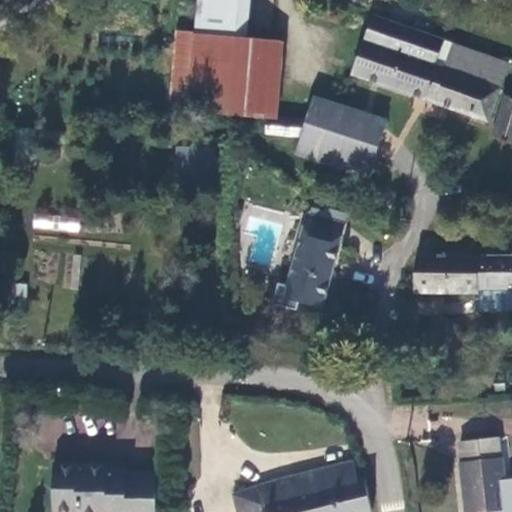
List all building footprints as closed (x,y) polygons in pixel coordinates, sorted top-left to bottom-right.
[(249,32),(250,0),(198,0),(197,27),(179,26),(174,101),(284,108),(288,36),(249,32)] [(487,121),(509,60),(373,17),(352,73),(487,121)] [(315,95),(299,148),(372,171),(388,117),(315,95)] [(493,135),(511,141),(511,99),(506,97),(493,135)] [(302,120),(268,117),(266,132),(300,135),(302,120)] [(174,169),(191,170),(193,147),(176,145),(174,169)] [(213,162),(215,147),(198,145),(196,161),(213,162)] [(404,181),(378,174),(373,204),(398,212),(404,181)] [(307,207),(286,279),(277,276),(271,296),(294,303),(296,295),(321,303),(346,219),(307,207)] [(79,233),(81,216),(34,212),(33,230),(79,233)] [(511,248),(501,248),(424,249),(419,285),(480,288),(480,278),(490,278),(499,279),(511,279),(511,248)] [(489,304),(498,305),(511,305),(511,279),(499,279),(490,278),(489,304)] [(460,466),(466,511),(497,511),(511,510),(511,477),(504,478),(501,460),(498,460),(495,437),(459,442),(463,466),(460,466)] [(360,483),(354,463),(234,496),(237,511),(358,511),(371,508),(364,482),(360,483)] [(155,511),(158,481),(92,475),(92,468),(55,464),(51,507),(70,510),(72,511),(155,511)]
